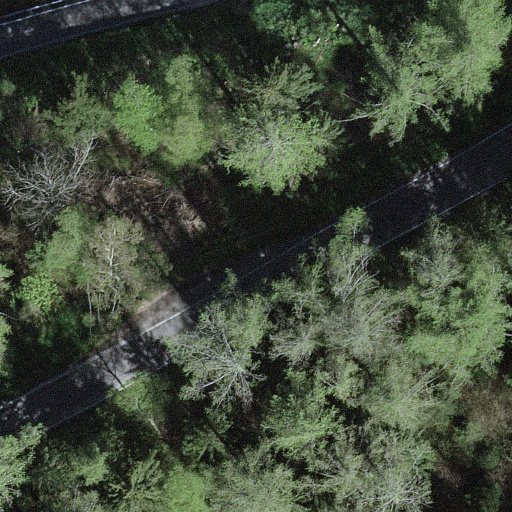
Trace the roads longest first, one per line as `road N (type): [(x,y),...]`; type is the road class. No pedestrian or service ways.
road 1 (tertiary): [(511,148),(219,298),(0,431)]
road 2 (tertiary): [(0,39),(147,0)]
